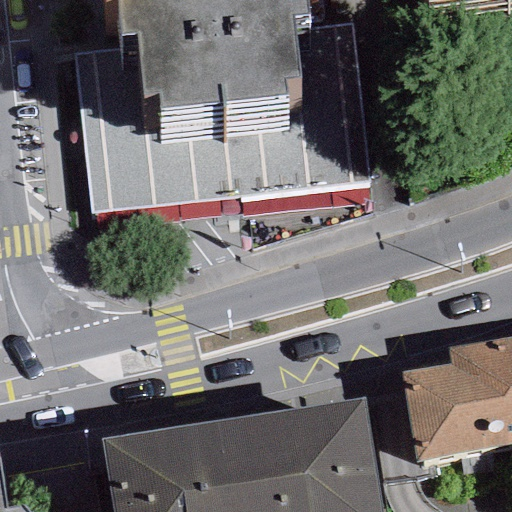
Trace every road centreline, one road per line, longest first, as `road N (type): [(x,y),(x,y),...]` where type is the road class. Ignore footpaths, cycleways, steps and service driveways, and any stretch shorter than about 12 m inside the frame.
road 1 (secondary): [(511,217),(171,318),(31,386)]
road 2 (secondary): [(31,386),(184,387),(380,340),(511,294)]
road 3 (residential): [(0,169),(31,386)]
